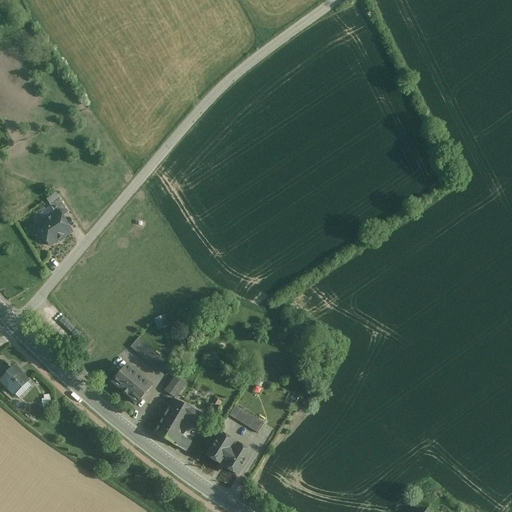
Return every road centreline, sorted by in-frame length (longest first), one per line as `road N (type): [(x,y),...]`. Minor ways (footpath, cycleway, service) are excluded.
road 1 (unclassified): [(337,0),(208,101),(16,326)]
road 2 (tertiary): [(246,511),(90,400),(16,326)]
